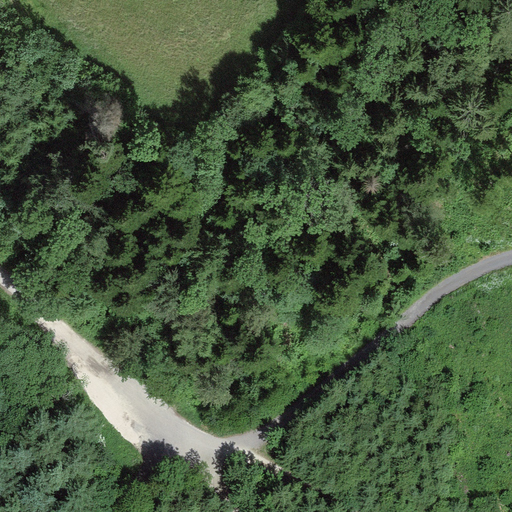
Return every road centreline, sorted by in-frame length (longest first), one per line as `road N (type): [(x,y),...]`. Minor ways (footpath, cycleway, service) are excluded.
road 1 (track): [(511,262),(474,275),(407,322),(256,460)]
road 2 (track): [(0,278),(166,431)]
